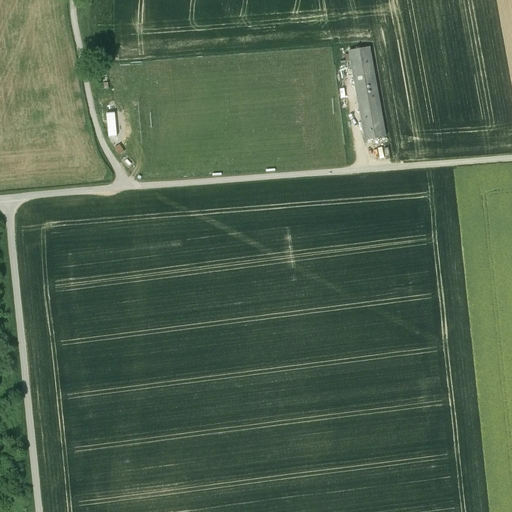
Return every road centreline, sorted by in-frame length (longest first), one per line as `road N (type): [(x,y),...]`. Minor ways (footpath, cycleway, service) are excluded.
road 1 (track): [(124,188),(511,159)]
road 2 (track): [(39,511),(7,199)]
road 3 (track): [(124,188),(94,120),(73,0)]
road 4 (residential): [(0,199),(124,188)]
